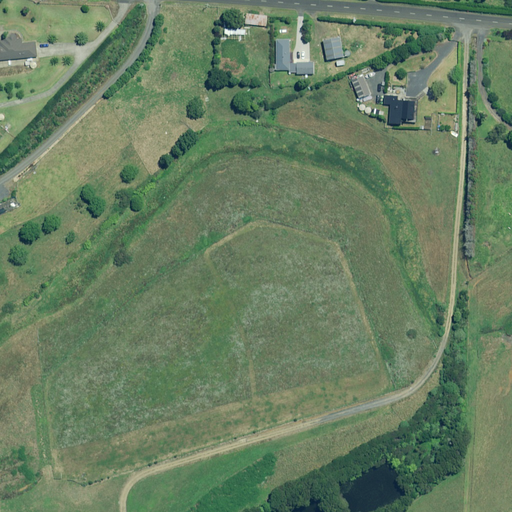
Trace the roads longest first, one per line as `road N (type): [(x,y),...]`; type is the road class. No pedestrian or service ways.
road 1 (unclassified): [(264,0),(511,23)]
road 2 (track): [(0,182),(133,59),(153,0)]
